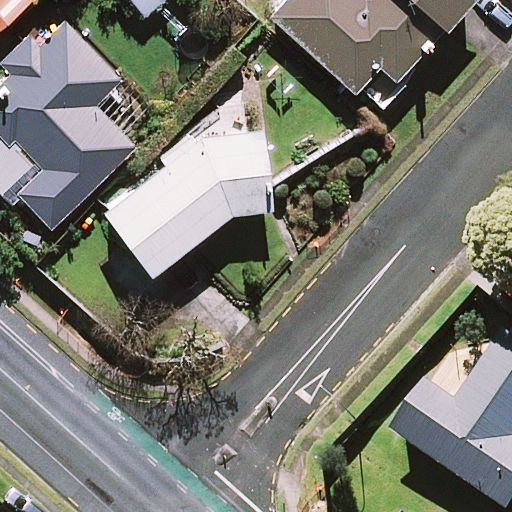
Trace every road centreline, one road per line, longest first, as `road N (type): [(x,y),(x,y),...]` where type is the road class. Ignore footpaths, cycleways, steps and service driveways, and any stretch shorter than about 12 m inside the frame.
road 1 (residential): [(511,133),(169,511)]
road 2 (residential): [(0,367),(160,511)]
